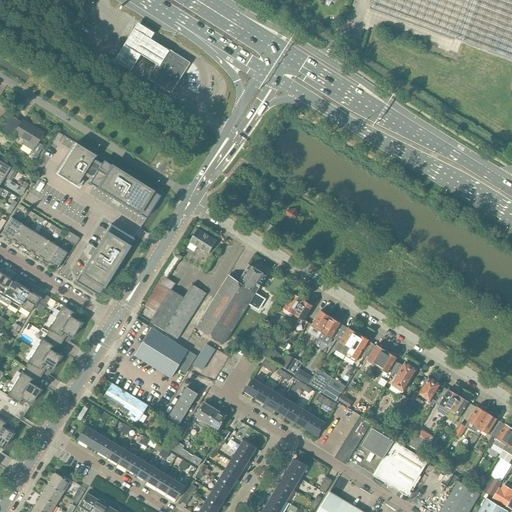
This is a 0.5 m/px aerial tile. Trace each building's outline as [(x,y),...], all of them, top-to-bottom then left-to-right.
[(511,0),(375,0),(373,8),(511,59),(511,0)] [(130,67),(139,50),(158,62),(168,47),(158,41),(149,35),(153,29),(137,18),(133,24),(124,39),(113,57),(130,67)] [(166,49),(151,73),(149,76),(172,90),(174,86),(189,62),(183,59),(166,49)] [(13,133),(20,122),(8,115),(0,127),(0,132),(10,138),(13,133)] [(37,143),(43,133),(21,120),(20,122),(13,133),(25,140),(21,145),(32,151),(35,146),(37,143)] [(37,143),(30,155),(36,159),(36,158),(43,146),(37,143)] [(120,202),(121,203),(146,218),(160,195),(103,160),(101,164),(92,158),(94,155),(75,143),(56,173),(78,187),(81,181),(79,180),(82,175),(91,180),(89,183),(115,199),(116,203),(120,202)] [(0,174),(8,179),(13,169),(4,164),(8,159),(0,153),(0,174)] [(298,218),(296,208),(286,211),(289,221),(298,218)] [(21,223),(11,217),(1,233),(6,235),(5,237),(11,241),(12,239),(11,239),(21,223)] [(30,229),(21,223),(11,239),(12,239),(15,241),(14,242),(20,246),(21,245),(20,244),(30,229)] [(75,281),(98,295),(133,238),(111,224),(95,250),(91,251),(92,255),(75,281)] [(39,235),(30,229),(20,244),(21,245),(24,247),(23,248),(29,252),(30,250),(29,250),(39,235)] [(190,242),(191,242),(188,247),(194,251),(197,246),(208,253),(216,240),(198,229),(190,242)] [(79,238),(69,232),(65,239),(75,245),(79,238)] [(48,240),(39,235),(29,250),(30,250),(33,252),(32,254),(38,258),(39,256),(48,240)] [(57,246),(48,240),(39,256),(42,258),(41,260),(47,263),(48,262),(48,261),(57,246)] [(48,262),(51,264),(50,265),(56,269),(67,252),(57,246),(48,261),(48,262)] [(239,281),(256,292),(266,276),(249,265),(239,281)] [(2,274),(0,276),(0,297),(12,278),(6,275),(5,277),(2,274)] [(256,292),(239,281),(229,275),(196,327),(223,344),(256,292)] [(0,299),(8,305),(20,286),(16,283),(17,282),(12,278),(0,297),(0,299)] [(184,298),(161,334),(174,342),(205,293),(192,284),(184,298)] [(8,305),(18,310),(30,290),(25,286),(24,288),(20,286),(8,305)] [(30,290),(18,310),(18,311),(20,307),(29,313),(39,297),(35,295),(36,293),(30,290)] [(152,328),(161,334),(184,298),(173,290),(150,327),(152,328)] [(303,299),(293,293),(292,294),(290,297),(287,302),(281,299),(275,309),(281,313),(290,319),(303,299)] [(44,294),(36,308),(41,312),(45,306),(50,298),(44,294)] [(291,319),(285,327),(282,333),(289,337),(297,323),(296,322),(299,317),(304,320),(313,305),(303,299),(290,319),(291,319)] [(62,306),(55,317),(76,330),(81,323),(75,319),(77,315),(62,306)] [(322,331),(331,317),(321,310),(312,325),(322,331)] [(71,338),(76,330),(55,317),(48,329),(50,330),(48,333),(41,329),(40,331),(57,342),(60,337),(63,338),(65,334),(71,338)] [(319,336),(317,339),(327,345),(338,327),(341,323),(331,317),(322,331),(319,336)] [(15,336),(20,327),(15,324),(9,333),(15,336)] [(161,334),(152,328),(135,356),(171,378),(178,365),(182,367),(180,370),(185,373),(196,356),(174,342),(161,334)] [(349,328),(336,350),(346,356),(359,334),(349,328)] [(56,363),(60,356),(54,352),(57,348),(54,346),(57,342),(40,331),(39,333),(45,337),(44,340),(42,339),(35,350),(56,363)] [(359,334),(346,356),(356,362),(369,340),(359,334)] [(202,371),(215,350),(206,344),(193,365),(202,371)] [(368,360),(367,362),(373,366),(375,364),(378,366),(387,351),(377,345),(368,360)] [(51,371),(56,363),(35,350),(27,362),(29,363),(26,368),(37,375),(40,370),(42,371),(45,367),(51,371)] [(275,350),(269,355),(275,361),(281,356),(275,350)] [(378,366),(371,377),(374,380),(381,368),(388,372),(392,375),(399,363),(395,361),(397,358),(387,351),(378,366)] [(281,366),(286,370),(293,359),(287,355),(281,366)] [(264,359),(261,365),(273,373),(277,367),(264,359)] [(399,363),(392,375),(392,376),(395,378),(391,385),(402,393),(416,370),(406,363),(404,366),(399,363)] [(35,397),(40,389),(34,385),(36,381),(34,380),(37,375),(26,368),(23,373),(21,372),(14,384),(35,397)] [(282,377),(285,372),(279,368),(276,373),(282,377)] [(285,372),(282,377),(288,381),(291,376),(285,372)] [(323,392),(328,383),(318,377),(313,385),(323,392)] [(429,378),(418,397),(425,401),(428,404),(440,385),(429,378)] [(256,397),(263,386),(253,379),(245,390),(256,397)] [(302,390),(305,385),(299,381),(296,386),(302,390)] [(113,383),(103,398),(128,413),(126,416),(133,421),(140,411),(143,413),(148,405),(113,383)] [(14,384),(7,395),(22,404),(24,400),(30,404),(35,397),(14,384)] [(305,385),(302,390),(308,393),(311,388),(305,385)] [(186,386),(167,417),(178,424),(189,405),(197,393),(186,386)] [(273,392),(263,386),(256,397),(266,403),(273,392)] [(450,410),(459,396),(449,390),(439,405),(440,405),(437,410),(438,412),(445,416),(446,416),(450,410)] [(336,391),(332,398),(336,401),(341,394),(336,391)] [(284,398),(273,392),(266,403),(277,410),(284,398)] [(323,403),(326,398),(320,394),(316,399),(323,403)] [(341,394),(336,401),(344,406),(348,399),(341,394)] [(414,402),(407,397),(401,394),(394,406),(400,409),(402,410),(407,413),(414,402)] [(450,410),(446,416),(447,416),(446,417),(456,423),(469,402),(459,396),(450,410)] [(294,404),(284,398),(277,410),(287,416),(294,404)] [(326,398),(323,403),(333,410),(336,404),(326,398)] [(204,428),(207,423),(215,409),(205,402),(196,416),(193,421),(204,428)] [(304,411),(294,404),(287,416),(297,422),(304,411)] [(475,433),(487,413),(477,407),(468,421),(474,425),(472,431),(475,433)] [(215,409),(207,423),(218,430),(226,416),(215,409)] [(314,417),(304,411),(297,422),(307,428),(314,417)] [(475,433),(467,445),(472,447),(479,435),(482,430),(488,434),(497,419),(487,413),(475,433)] [(388,414),(379,427),(389,433),(397,420),(388,414)] [(356,421),(367,428),(371,422),(360,416),(356,421)] [(325,423),(314,417),(307,428),(318,435),(325,423)] [(0,419),(0,435),(8,441),(12,433),(6,429),(9,425),(0,419)] [(367,428),(356,421),(353,426),(364,433),(367,428)] [(466,427),(461,424),(454,436),(451,440),(455,442),(458,440),(466,427)] [(511,435),(511,428),(505,424),(496,439),(492,436),(486,446),(490,449),(493,444),(503,450),(511,435)] [(89,445),(97,432),(87,426),(79,439),(89,445)] [(350,432),(361,438),(364,433),(353,426),(350,432)] [(428,462),(394,441),(372,428),(362,446),(383,458),(373,475),(407,496),(428,462)] [(225,429),(217,441),(223,445),(230,432),(225,429)] [(107,438),(97,432),(89,445),(99,451),(107,438)] [(361,438),(350,432),(347,437),(358,444),(361,438)] [(409,445),(421,453),(423,454),(429,444),(415,435),(409,445)] [(511,435),(503,450),(511,455),(511,435)] [(178,437),(171,449),(177,453),(184,441),(178,437)] [(358,444),(347,437),(344,442),(355,449),(358,444)] [(116,444),(107,438),(99,451),(108,457),(116,444)] [(147,438),(143,444),(141,448),(144,450),(147,447),(146,446),(150,440),(147,438)] [(168,439),(164,445),(169,448),(173,442),(168,439)] [(238,451),(249,458),(256,448),(244,441),(238,451)] [(355,449),(344,442),(341,447),(352,454),(355,449)] [(212,449),(216,452),(220,446),(216,443),(212,449)] [(436,462),(445,449),(436,443),(428,457),(436,462)] [(126,450),(116,444),(108,457),(118,463),(126,450)] [(352,454),(341,447),(338,452),(349,459),(352,454)] [(216,452),(212,449),(208,455),(212,458),(216,452)] [(136,456),(126,450),(118,463),(128,469),(136,456)] [(243,468),(249,458),(238,451),(231,461),(243,468)] [(349,459),(338,452),(334,458),(345,464),(349,459)] [(188,453),(185,458),(198,466),(201,460),(193,455),(192,456),(188,453)] [(146,462),(136,456),(128,469),(138,475),(146,462)] [(288,471),(299,478),(307,465),(295,458),(288,471)] [(438,460),(437,463),(451,472),(453,469),(438,460)] [(236,478),(243,468),(231,461),(225,471),(236,478)] [(155,468),(146,462),(138,475),(148,481),(155,468)] [(199,470),(204,472),(207,466),(203,464),(199,470)] [(165,474),(155,468),(148,481),(157,487),(165,474)] [(204,472),(199,470),(196,476),(200,479),(204,472)] [(230,489),(236,478),(225,471),(219,482),(230,489)] [(288,471),(281,482),(292,489),(299,478),(288,471)] [(47,485),(61,494),(68,482),(54,473),(47,485)] [(175,480),(165,474),(157,487),(167,493),(175,480)] [(327,477),(319,490),(325,493),(332,480),(327,477)] [(493,496),(501,482),(494,478),(487,490),(486,492),(493,496)] [(175,480),(167,493),(177,499),(185,486),(175,480)] [(469,511),(480,494),(458,481),(439,511),(469,511)] [(479,489),(482,491),(484,488),(487,483),(484,481),(481,486),(479,489)] [(224,499),(230,489),(219,482),(212,492),(224,499)] [(285,501),(292,489),(281,482),(274,494),(285,501)] [(187,490),(192,494),(196,487),(191,484),(187,490)] [(47,485),(40,496),(54,505),(61,494),(47,485)] [(71,499),(77,503),(83,492),(77,489),(71,499)] [(192,494),(187,490),(180,501),(186,504),(192,494)] [(506,497),(507,494),(499,490),(498,492),(497,491),(493,498),(502,504),(503,501),(505,503),(508,498),(506,497)] [(217,509),(224,499),(212,492),(206,502),(217,509)] [(363,511),(330,492),(317,511),(363,511)] [(78,506),(76,510),(78,511),(88,511),(96,499),(86,493),(78,506)] [(277,511),(278,511),(285,501),(274,494),(267,506),(277,511)] [(313,501),(318,504),(322,498),(317,495),(313,501)] [(40,496),(33,507),(40,511),(49,511),(54,505),(40,496)] [(96,499),(88,511),(101,511),(106,505),(96,499)] [(478,511),(507,511),(508,511),(486,499),(478,511)] [(318,504),(313,501),(310,507),(314,510),(318,504)] [(215,511),(217,509),(206,502),(200,511),(215,511)]
